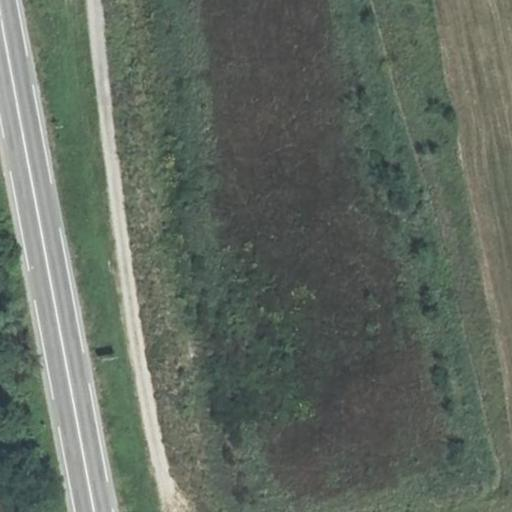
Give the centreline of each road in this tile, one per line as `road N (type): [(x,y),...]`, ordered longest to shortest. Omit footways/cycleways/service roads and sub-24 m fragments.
road 1 (track): [(99,0),(122,317),(180,511)]
road 2 (secondary): [(94,511),(0,15)]
